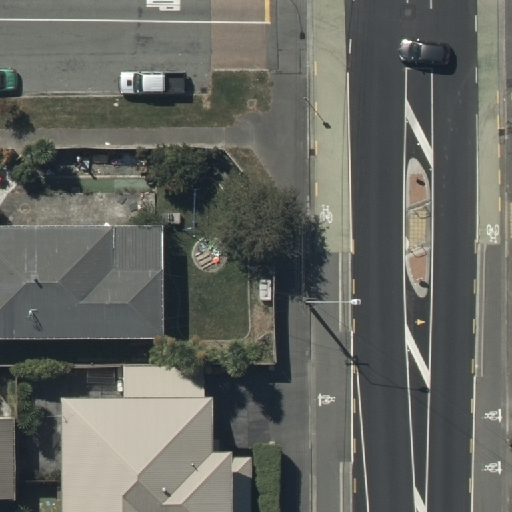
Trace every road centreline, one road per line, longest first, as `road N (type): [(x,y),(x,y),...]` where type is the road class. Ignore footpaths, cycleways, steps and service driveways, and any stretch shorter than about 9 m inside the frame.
road 1 (tertiary): [(403,511),(400,33)]
road 2 (residential): [(0,18),(327,22),(400,33)]
